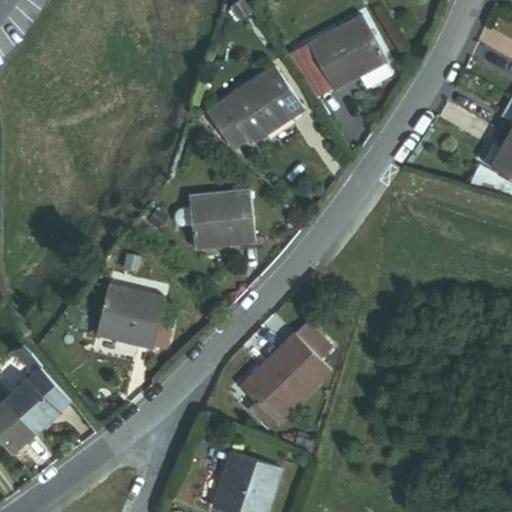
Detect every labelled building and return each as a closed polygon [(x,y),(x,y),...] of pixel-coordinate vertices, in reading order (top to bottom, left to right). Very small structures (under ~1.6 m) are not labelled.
[(332,90),(386,61),(360,15),(307,43),(321,70),(332,90)] [(321,70),(307,43),(297,48),(312,75),(321,70)] [(312,75),(297,48),(288,54),(317,98),(332,90),(321,70),(312,75)] [(252,141),(303,109),(275,64),(207,107),(227,139),(244,129),(250,138),(252,141)] [(511,120),(511,95),(501,114),(505,117),(511,120)] [(508,134),(511,126),(511,120),(505,117),(499,128),(508,134)] [(227,139),(234,149),(250,138),(244,129),(227,139)] [(489,166),(511,179),(511,135),(508,134),(500,147),(489,166)] [(489,166),(500,147),(491,142),(481,161),(489,166)] [(491,194),(493,174),(478,166),(471,188),(491,194)] [(193,246),(254,241),(249,189),(189,194),(193,246)] [(96,333),(153,347),(166,296),(109,282),(96,333)] [(319,356),(331,344),(307,320),(295,332),(319,356)] [(268,413),(278,422),(331,369),(319,356),(295,332),(241,386),(257,402),(268,413)] [(6,353),(12,360),(31,352),(25,344),(6,353)] [(28,379),(41,367),(31,352),(12,360),(28,379)] [(6,398),(35,431),(70,400),(41,367),(28,379),(6,398)] [(0,436),(12,450),(35,431),(6,398),(0,403),(0,436)] [(260,420),(268,413),(257,402),(250,409),(260,420)] [(215,506),(230,511),(267,511),(282,468),(233,451),(215,506)]
